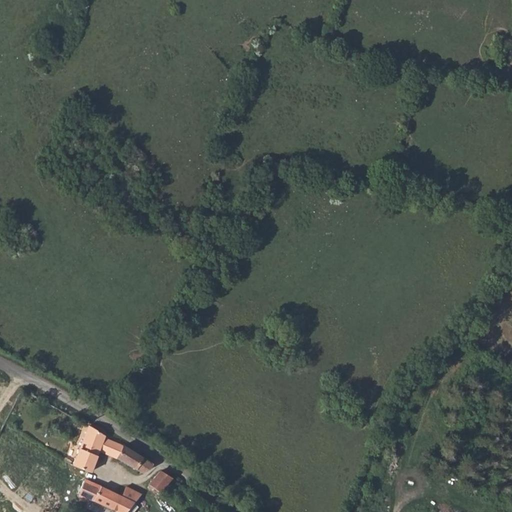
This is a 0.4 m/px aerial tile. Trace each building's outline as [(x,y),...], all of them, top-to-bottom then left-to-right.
[(85,432),(72,464),(73,465),(89,472),(98,450),(116,457),(121,446),(104,437),(105,435),(83,423),(80,429),(85,432)] [(121,446),(116,457),(127,464),(139,472),(142,475),(151,465),(121,446)] [(159,470),(146,484),(158,491),(172,478),(159,470)] [(81,481),(77,492),(79,493),(78,496),(80,500),(82,501),(85,501),(88,497),(118,511),(124,511),(132,503),(141,492),(134,486),(125,498),(99,486),(97,488),(81,481)] [(30,483),(26,494),(53,510),(58,500),(52,497),(30,483)] [(55,490),(52,497),(58,500),(61,493),(55,490)]
